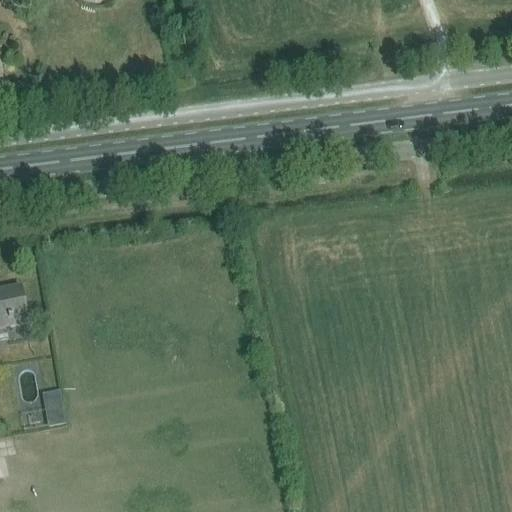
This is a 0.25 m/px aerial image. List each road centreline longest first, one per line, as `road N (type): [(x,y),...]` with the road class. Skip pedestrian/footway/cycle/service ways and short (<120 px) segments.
road 1 (primary): [(0,172),(511,106)]
road 2 (unclassified): [(0,140),(511,74)]
road 3 (unclassified): [(0,202),(511,137)]
